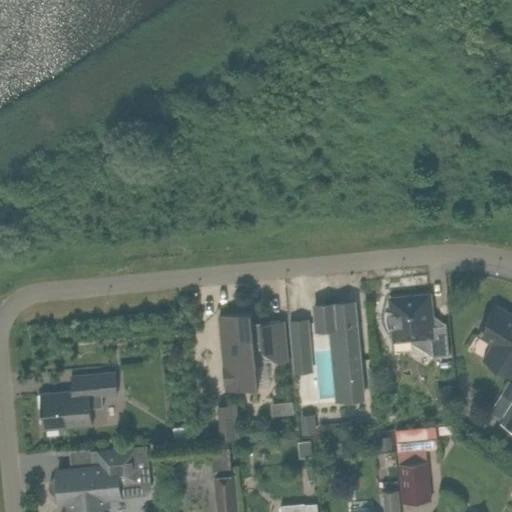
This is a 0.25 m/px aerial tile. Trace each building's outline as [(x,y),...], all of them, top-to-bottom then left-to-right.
[(387,324),(389,328),(393,326),(394,339),(410,337),(411,340),(434,355),(449,353),(446,321),(432,322),(429,292),(390,296),(391,309),(387,308),(386,312),(385,316),(386,320),(387,324)] [(354,300),(314,304),(316,327),(336,326),(343,397),(363,395),(354,300)] [(511,312),(496,302),(477,333),(492,342),(482,357),(491,363),(511,375),(511,312)] [(219,312),(226,388),(258,385),(255,351),(260,345),(277,360),(287,359),(283,318),(260,321),(260,322),(252,323),(251,309),(219,312)] [(313,370),(308,317),(288,319),(293,372),(313,370)] [(43,427),(92,423),(91,406),(103,405),(102,393),(117,392),(115,370),(71,374),(72,389),(40,392),(43,427)] [(511,399),(511,381),(509,380),(490,409),(501,416),(511,399)] [(456,399),(454,383),(435,386),(438,401),(456,399)] [(294,413),(292,399),(278,401),(280,414),(294,413)] [(241,403),(222,403),(223,438),(242,438),(241,403)] [(511,430),(511,403),(500,422),(511,430)] [(316,430),(314,412),(299,414),(301,432),(316,430)] [(173,437),(177,436),(178,441),(187,440),(186,435),(187,435),(186,425),(172,426),(173,437)] [(396,428),(396,440),(397,449),(396,449),(402,500),(430,497),(425,448),(437,447),(435,425),(396,428)] [(392,448),(390,435),(377,436),(379,450),(392,448)] [(347,451),(345,439),(335,440),(336,452),(347,451)] [(50,480),(49,485),(51,490),(55,493),(59,492),(60,499),(68,499),(68,502),(74,507),(102,505),(107,499),(107,495),(120,493),(119,479),(136,478),(151,486),(147,446),(133,447),(106,450),(107,464),(98,465),(57,469),(58,476),(53,476),(50,480)] [(306,466),(307,478),(314,477),(313,465),(306,466)] [(238,511),(235,471),(212,473),(215,511),(238,511)] [(399,511),(397,488),(382,490),(383,511),(399,511)] [(317,511),(316,501),(280,504),(280,511),(317,511)]
